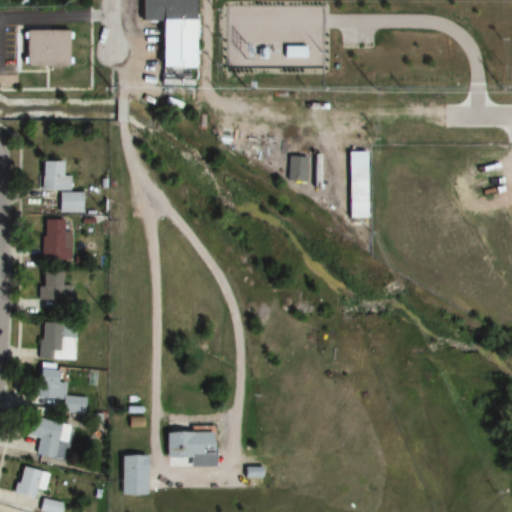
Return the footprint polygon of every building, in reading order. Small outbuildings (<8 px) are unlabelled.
[(188,0),(136,0),(136,20),(154,20),(154,66),(189,66),(188,0)] [(302,26),(326,26),(326,9),(370,9),(370,15),(379,15),(378,0),(283,0),(284,9),(302,9),(302,26)] [(254,31),(254,18),(238,18),(238,31),(254,31)] [(20,66),(63,66),(63,30),(20,30),(20,66)] [(345,217),(365,217),(365,152),(344,152),(345,217)] [(305,156),(284,156),(284,182),(305,182),(305,156)] [(36,160),(36,191),(56,191),(55,213),(78,213),(78,192),(67,192),(67,176),(56,176),(56,160),(36,160)] [(68,259),(68,230),(60,230),(60,218),(39,219),(39,260),(68,259)] [(58,284),(58,271),(36,271),(36,300),(67,300),(67,284),(58,284)] [(37,321),(37,360),(71,360),(71,321),(37,321)] [(83,397),(62,396),(63,383),(52,382),(53,366),(36,364),(32,408),(82,412),(83,397)] [(67,424),(28,418),(25,437),(36,438),(34,456),(62,460),(67,424)] [(162,430),(162,459),(183,459),(183,467),(213,466),(212,430),(162,430)] [(118,455),(118,495),(143,495),(143,455),(118,455)] [(31,499),(34,489),(41,491),(46,475),(20,466),(11,492),(31,499)] [(39,511),(60,511),(60,500),(39,500),(39,511)]
